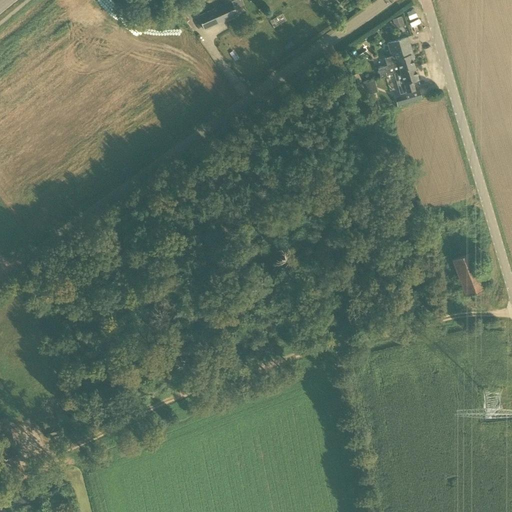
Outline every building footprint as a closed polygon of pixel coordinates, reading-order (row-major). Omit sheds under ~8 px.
[(234,9),(244,4),(242,0),(213,0),(211,1),(214,9),(198,16),(204,30),(237,15),(234,9)] [(395,27),(404,24),(401,16),(392,19),(395,27)] [(400,70),(414,66),(411,55),(409,55),(407,48),(409,47),(407,37),(388,43),(391,53),(394,52),(400,70)] [(394,73),(399,94),(410,91),(408,83),(418,80),(414,66),(400,70),(400,71),(394,73)] [(362,82),(358,73),(354,75),(358,84),(362,82)] [(374,93),(371,81),(363,83),(367,95),(374,93)] [(419,91),(395,98),(397,105),(421,98),(419,91)] [(465,297),(485,289),(472,253),(452,260),(465,297)]
